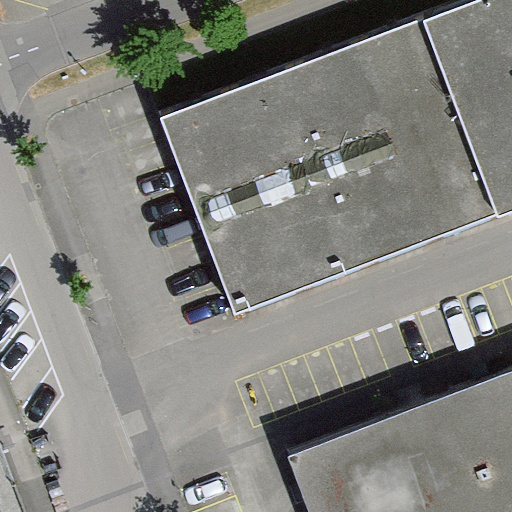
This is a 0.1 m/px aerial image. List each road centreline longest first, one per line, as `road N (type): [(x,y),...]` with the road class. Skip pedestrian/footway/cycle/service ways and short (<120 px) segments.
road 1 (unclassified): [(96,511),(79,466),(87,399),(18,216),(0,196)]
road 2 (residential): [(0,59),(170,0)]
